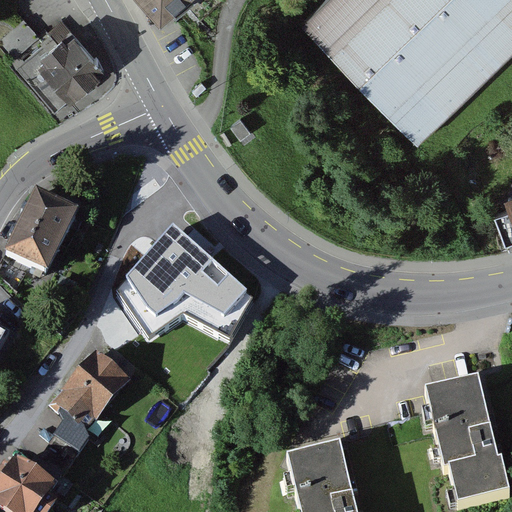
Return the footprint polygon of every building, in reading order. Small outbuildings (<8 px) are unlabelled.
[(140,0),(159,21),(178,5),(183,0),(140,0)] [(511,50),(511,0),(325,0),(302,23),(417,142),(511,50)] [(103,70),(70,32),(57,43),(53,38),(17,69),(55,112),(83,87),(85,89),(88,86),(92,84),(90,81),(103,70)] [(240,119),(231,126),(241,140),(245,136),(250,132),(240,119)] [(25,218),(21,226),(61,248),(76,218),(36,197),(29,212),(26,210),(24,213),(22,215),(25,218)] [(61,248),(21,226),(16,236),(12,234),(11,237),(9,240),(13,242),(6,256),(45,277),(61,248)] [(257,302),(176,226),(117,297),(149,344),(183,322),(230,346),(257,302)] [(63,425),(55,438),(79,455),(89,441),(85,431),(127,385),(96,359),(51,410),(59,418),(63,425)] [(482,385),(426,398),(444,476),(451,475),(459,510),(511,499),(499,446),(496,447),(489,416),(482,385)] [(39,461),(62,478),(63,478),(79,455),(55,438),(39,461)] [(344,455),(291,466),(300,511),(355,511),(351,489),(344,455)] [(0,509),(4,511),(52,511),(56,506),(47,500),(62,478),(39,461),(35,459),(27,471),(17,465),(11,474),(5,470),(0,477),(0,509)]
